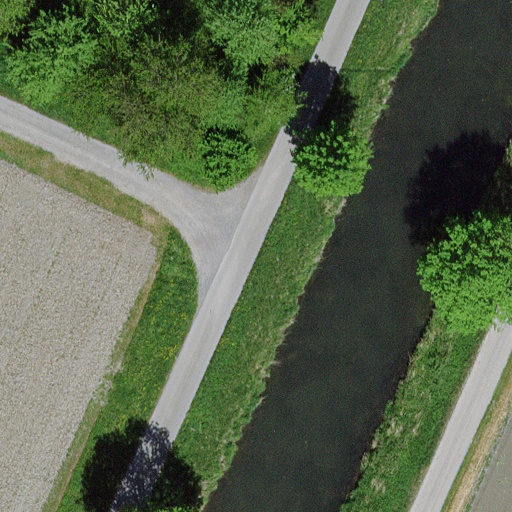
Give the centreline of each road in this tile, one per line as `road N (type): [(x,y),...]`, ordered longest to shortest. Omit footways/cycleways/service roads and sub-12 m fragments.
road 1 (unclassified): [(357,0),(131,511)]
road 2 (track): [(258,229),(0,110)]
